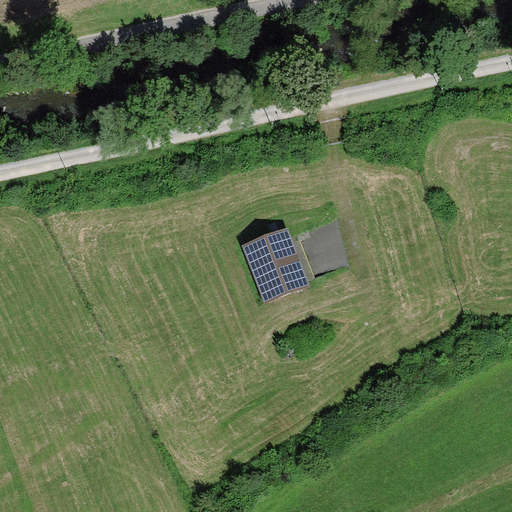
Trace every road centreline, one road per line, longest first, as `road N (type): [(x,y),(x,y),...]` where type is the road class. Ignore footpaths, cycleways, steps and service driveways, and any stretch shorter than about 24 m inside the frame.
road 1 (track): [(0,170),(511,63)]
road 2 (track): [(0,68),(295,0)]
